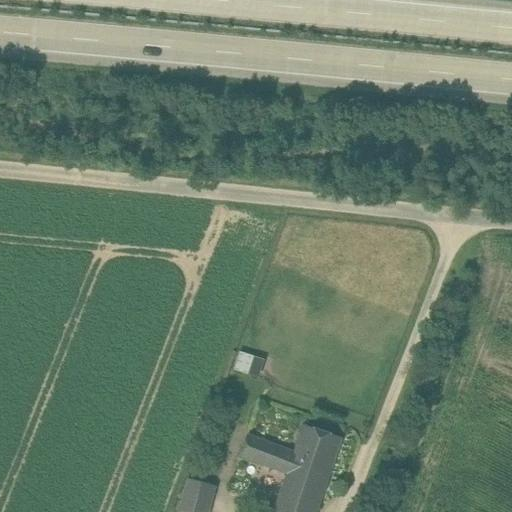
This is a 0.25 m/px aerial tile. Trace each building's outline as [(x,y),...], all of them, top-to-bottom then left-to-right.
[(259,377),(265,357),(238,350),(233,369),(259,377)] [(340,439),(304,427),(295,454),(289,473),(325,485),(340,439)] [(295,454),(249,437),(242,456),(289,473),(295,454)] [(315,511),(325,485),(289,473),(276,511),(315,511)] [(207,511),(214,487),(189,480),(181,511),(184,511),(207,511)]
